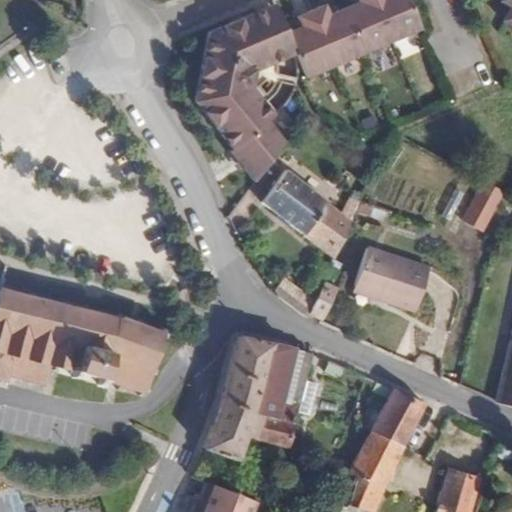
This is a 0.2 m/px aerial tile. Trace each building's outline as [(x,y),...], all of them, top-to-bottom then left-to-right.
[(228,158),(256,185),(275,163),(290,145),(260,119),(263,101),(249,87),(249,82),(251,73),(296,59),(308,82),(425,32),(408,0),(358,0),(359,3),(332,16),(326,6),(296,17),(301,28),(288,33),(275,6),(207,32),(195,100),(231,152),(228,158)] [(352,221),(284,172),(262,205),(334,263),(352,221)] [(482,235),(502,195),(484,185),(463,225),(482,235)] [(396,204),(399,195),(371,186),(367,195),(396,204)] [(463,195),(454,191),(441,219),(449,223),(463,195)] [(390,214),(359,203),(355,216),(385,226),(390,214)] [(331,291),(343,268),(334,263),(323,287),(331,291)] [(316,305),(284,279),(274,294),(281,301),(310,321),(312,317),(311,316),(316,305)] [(156,334),(124,316),(110,313),(2,286),(0,286),(0,359),(8,362),(43,371),(147,398),(164,336),(156,334)] [(325,323),(337,294),(331,291),(323,287),(316,305),(311,316),(325,323)] [(511,333),(495,402),(511,408),(511,333)] [(280,450),(308,356),(234,341),(221,395),(208,436),(201,453),(234,464),(241,448),(244,439),(280,450)] [(0,359),(0,380),(3,381),(4,379),(8,362),(0,359)] [(339,380),(344,370),(321,361),(319,367),(326,371),(325,373),(339,380)] [(38,388),(43,371),(8,362),(4,379),(16,382),(38,388)] [(404,455),(427,409),(393,394),(369,441),(404,455)] [(376,511),(383,494),(404,455),(369,441),(349,482),(355,486),(353,491),(350,508),(362,511),(376,511)] [(511,445),(510,444),(506,443),(503,443),(499,444),(497,447),(495,450),(495,454),(496,457),(498,460),(502,462),(505,462),(509,461),(511,459),(511,458),(511,445)] [(469,511),(478,483),(449,476),(437,511),(469,511)] [(258,511),(260,507),(206,488),(202,500),(198,499),(193,511),(258,511)]
